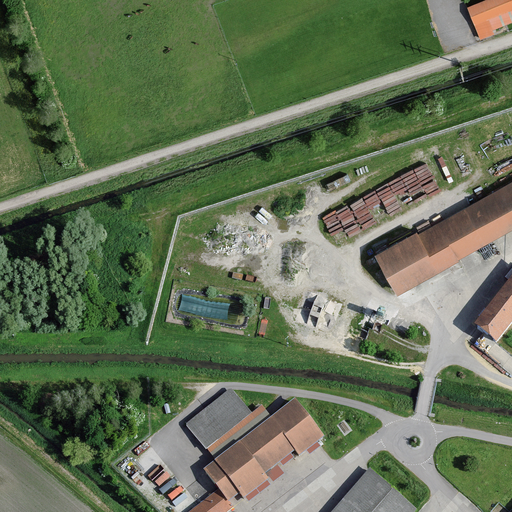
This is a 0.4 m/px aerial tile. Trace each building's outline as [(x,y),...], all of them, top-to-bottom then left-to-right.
[(511,0),(482,0),(468,6),(480,37),(493,32),(492,28),(511,19),(511,0)] [(401,203),(439,185),(429,163),(323,213),(334,236),(348,229),(350,232),(403,207),(401,203)] [(511,179),(379,253),(399,289),(511,226),(511,179)] [(511,281),(477,327),(497,342),(511,322),(511,281)] [(315,298),(307,320),(316,324),(324,302),(315,298)] [(252,417),(231,390),(185,426),(215,463),(206,471),(221,490),(194,511),(224,511),(231,507),(227,502),(239,492),(244,499),(268,481),(263,475),(294,450),(299,456),(322,438),(294,404),(272,422),(262,410),(252,417)] [(160,462),(149,474),(160,484),(172,472),(160,462)] [(413,511),(415,511),(369,472),(334,511),(413,511)] [(173,497),(183,488),(180,484),(169,493),(173,497)]
